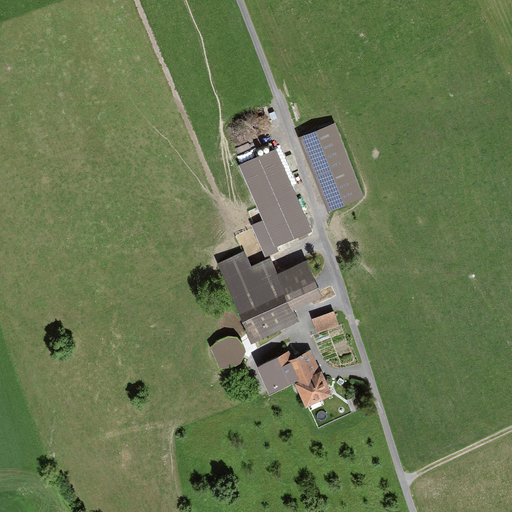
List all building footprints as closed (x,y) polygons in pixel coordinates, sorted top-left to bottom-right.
[(363,195),(335,121),(299,134),(328,209),(363,195)] [(277,246),(312,230),(294,190),(296,189),(277,147),(262,153),(274,181),(261,186),(249,159),(238,164),(257,205),(259,204),(277,246)] [(294,305),(322,293),(307,257),(278,270),(271,254),(251,263),(245,249),(218,260),(253,341),(300,320),(294,305)] [(334,309),(312,316),(317,331),(339,324),(334,309)] [(211,343),(219,370),(247,362),(239,334),(211,343)] [(320,368),(311,347),(292,355),(289,348),(257,362),(269,389),(295,377),(306,403),(332,392),(321,368),(320,368)]
